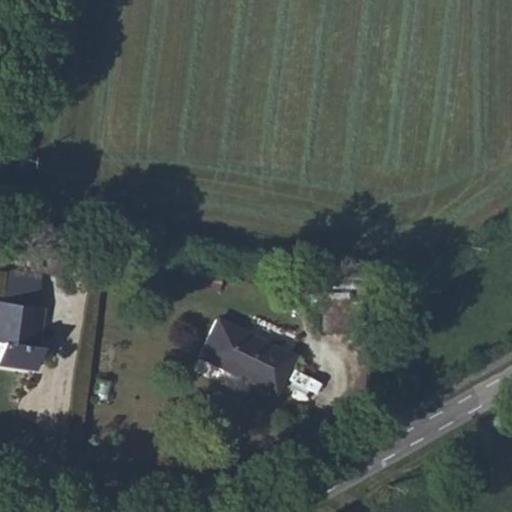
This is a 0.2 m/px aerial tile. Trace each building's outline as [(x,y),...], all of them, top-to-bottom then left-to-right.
[(68,261),(52,259),(51,275),(66,276),(68,261)] [(1,301),(33,305),(38,276),(5,271),(1,301)] [(314,302),(345,301),(345,292),(313,293),(314,302)] [(42,307),(33,305),(1,301),(0,300),(0,364),(34,369),(37,345),(32,345),(35,325),(39,325),(42,307)] [(360,301),(345,301),(314,302),(315,333),(361,331),(360,301)] [(290,356),(215,319),(198,355),(272,391),(290,356)]
